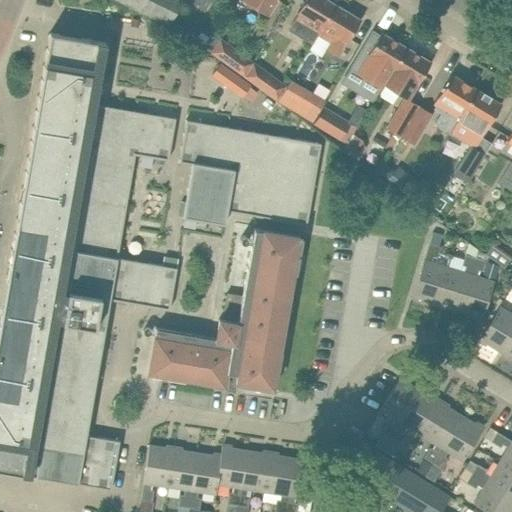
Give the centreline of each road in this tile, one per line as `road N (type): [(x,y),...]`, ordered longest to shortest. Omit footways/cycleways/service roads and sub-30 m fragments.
road 1 (residential): [(0,487),(123,505),(134,431),(149,414),(311,436),(329,432),(341,400)]
road 2 (residential): [(511,395),(431,346),(407,343),(341,400)]
road 3 (residential): [(341,400),(368,240)]
road 4 (residential): [(511,63),(406,0)]
